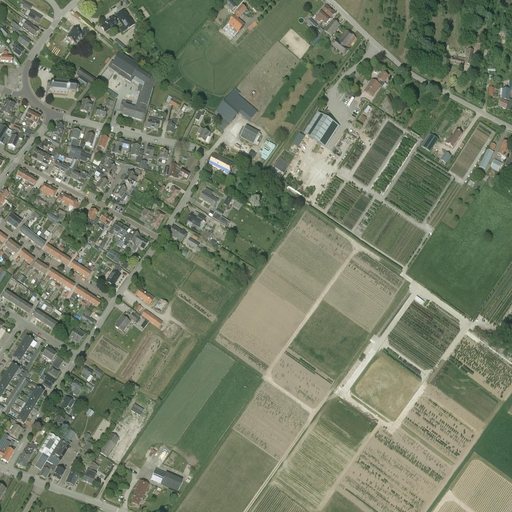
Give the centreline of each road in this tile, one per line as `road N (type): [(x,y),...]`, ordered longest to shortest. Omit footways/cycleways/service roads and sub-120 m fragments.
road 1 (residential): [(160,238),(203,168),(203,154),(51,115)]
road 2 (unclassified): [(511,127),(410,75),(329,0)]
road 3 (residential): [(113,304),(0,226)]
road 4 (residential): [(7,471),(78,356)]
